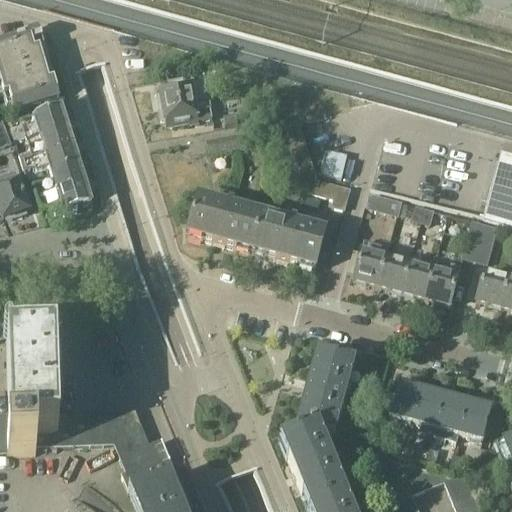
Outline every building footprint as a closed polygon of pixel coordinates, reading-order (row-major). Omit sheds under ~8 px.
[(0,91),(3,102),(8,100),(13,117),(58,103),(53,86),(48,87),(38,54),(33,56),(31,48),(40,45),(40,46),(41,45),(37,32),(26,35),(27,39),(0,47),(0,91)] [(159,98),(156,99),(158,111),(208,103),(205,83),(204,83),(201,83),(200,83),(158,91),(159,98)] [(208,103),(158,111),(158,112),(161,125),(164,124),(165,132),(188,128),(206,124),(211,124),(211,123),(208,103)] [(22,129),(12,133),(15,143),(24,140),(25,145),(38,141),(67,131),(65,124),(65,122),(63,117),(62,115),(61,112),(57,113),(32,120),(34,129),(23,133),(22,129)] [(234,118),(223,119),(224,130),(236,128),(234,118)] [(1,126),(0,126),(0,152),(10,150),(1,126)] [(282,140),(277,162),(292,162),(304,198),(331,206),(330,211),(331,211),(343,214),(349,194),(316,185),(298,129),(283,134),(285,139),(282,140)] [(29,155),(17,158),(19,163),(20,166),(73,150),(71,143),(71,141),(69,136),(68,134),(67,131),(38,141),(40,147),(27,151),(29,155)] [(205,145),(189,148),(191,160),(207,157),(207,158),(245,152),(242,138),(205,144),(205,145)] [(73,150),(20,166),(22,174),(34,170),(36,175),(47,171),(50,177),(78,168),(78,166),(78,164),(77,159),(75,157),(73,150)] [(503,228),(511,193),(511,166),(499,163),(483,223),(503,228)] [(40,189),(33,191),(36,203),(43,200),(57,196),(85,187),(82,180),(83,178),(81,173),(80,171),(78,168),(50,177),(52,185),(40,189)] [(0,189),(0,215),(3,223),(9,221),(13,219),(14,221),(26,217),(25,215),(26,215),(28,214),(19,183),(0,189)] [(43,200),(36,203),(40,213),(51,210),(53,218),(62,215),(62,216),(64,220),(70,218),(76,216),(77,216),(75,212),(91,207),(85,187),(57,196),(43,200)] [(511,193),(503,228),(511,230),(511,193)] [(372,200),(368,213),(397,221),(400,208),(372,200)] [(187,240),(186,240),(250,258),(260,221),(196,203),(187,240)] [(416,212),(412,225),(420,228),(424,215),(416,212)] [(424,215),(420,228),(429,230),(432,217),(424,215)] [(260,221),(250,258),(314,275),(324,238),(260,221)] [(466,249),(478,253),(484,231),(472,227),(466,249)] [(497,234),(491,233),(484,231),(478,253),(491,256),(497,234)] [(363,246),(353,286),(377,292),(385,261),(388,252),(378,250),(363,246)] [(385,261),(377,292),(401,299),(410,268),(397,265),(385,261)] [(410,268),(401,299),(425,306),(434,275),(421,272),(423,265),(412,261),(410,268)] [(434,275),(425,306),(449,312),(457,282),(460,271),(437,265),(434,275)] [(507,283),(499,313),(511,316),(511,274),(510,274),(507,283)] [(507,283),(483,277),(475,307),(499,313),(507,283)] [(13,421),(0,421),(0,459),(35,459),(48,458),(69,450),(64,436),(64,434),(58,434),(56,347),(49,347),(11,348),(13,421)] [(300,414),(293,441),(304,436),(323,441),(332,444),(333,442),(349,379),(352,369),(326,362),(325,362),(325,360),(315,357),(311,375),(312,376),(301,414),(300,414)] [(397,387),(388,421),(411,427),(420,393),(419,393),(419,392),(408,389),(408,390),(397,387)] [(420,393),(411,427),(435,433),(444,400),(443,399),(431,395),(430,396),(420,393)] [(444,400),(435,433),(458,440),(467,406),(466,406),(466,405),(455,402),(454,403),(444,400)] [(489,412),(489,411),(478,408),(478,409),(467,406),(458,440),(482,446),(491,413),(489,412)] [(101,418),(84,418),(84,451),(113,450),(125,477),(120,479),(128,496),(132,495),(162,483),(171,479),(174,478),(161,445),(149,450),(137,422),(135,417),(118,417),(101,418)] [(76,418),(57,419),(57,452),(76,451),(84,451),(84,418),(76,418)] [(293,441),(278,446),(285,463),(287,463),(291,471),(302,498),(300,499),(304,511),(312,511),(342,500),(321,449),(323,444),(323,441),(304,436),(293,441)] [(382,442),(379,453),(388,456),(391,444),(382,442)] [(511,445),(501,450),(511,476),(511,445)] [(406,448),(403,460),(412,462),(415,451),(406,448)] [(430,455),(427,466),(430,467),(435,469),(438,457),(430,455)] [(376,459),(370,462),(379,485),(389,508),(411,499),(411,500),(444,486),(443,486),(455,481),(428,473),(376,459)] [(453,461),(450,473),(459,475),(462,464),(453,461)] [(455,481),(443,486),(444,486),(448,497),(469,488),(465,477),(455,481)] [(186,511),(173,478),(171,479),(162,483),(90,511),(186,511)] [(469,488),(448,497),(452,508),(474,500),(472,495),(469,488)] [(411,499),(389,508),(390,511),(412,511),(415,511),(411,500),(411,499)] [(312,511),(347,511),(342,500),(312,511)] [(474,500),(452,508),(453,511),(476,511),(478,511),(474,500)]
